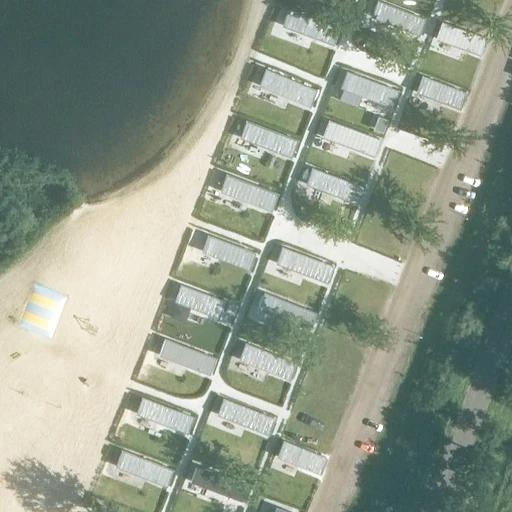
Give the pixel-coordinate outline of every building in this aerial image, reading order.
[(376,0),(373,0),(367,16),(419,36),(425,19),(376,0)] [(447,0),(441,18),(491,37),(504,0),(447,0)] [(286,9),(279,27),(331,47),(338,30),(286,9)] [(442,23),(436,37),(480,53),(485,38),(442,23)] [(263,69),(256,86),(308,107),(315,90),(263,69)] [(346,71),(339,88),(391,109),(397,91),(346,71)] [(420,75),(414,92),(461,110),(467,93),(420,75)] [(326,119),(320,138),(376,157),(382,138),(326,119)] [(245,120),(238,137),(290,158),(297,140),(245,120)] [(389,149),(371,196),(422,215),(440,170),(389,149)] [(308,165),(301,183),(353,203),(360,186),(308,165)] [(224,174),(218,191),(269,211),(276,194),(224,174)] [(371,196),(355,240),(356,243),(402,262),(422,215),(371,196)] [(337,229),(346,233),(351,220),(342,216),(337,229)] [(207,234),(200,251),(252,271),(259,254),(207,234)] [(283,246),(276,263),(328,284),(334,266),(283,246)] [(345,270),(322,326),(373,345),(392,287),(345,270)] [(179,283),(172,301),(224,321),(231,304),(179,283)] [(262,292),(255,309),(307,330),(314,313),(262,292)] [(322,326),(300,388),(347,408),(373,345),(322,326)] [(164,338),(157,355),(209,376),(216,359),(164,338)] [(244,343),(237,360),(288,380),(295,363),(244,343)] [(300,388),(281,438),(329,457),(347,408),(300,388)] [(141,397),(134,414),(186,435),(193,417),(141,397)] [(222,398),(216,415),(267,436),(274,419),(222,398)] [(281,439),(273,456),(320,475),(327,458),(281,439)] [(120,446),(114,463),(165,483),(172,466),(120,446)] [(197,464),(190,482),(242,502),(248,485),(197,464)] [(287,511),(289,506),(272,500),(267,511),(287,511)]
